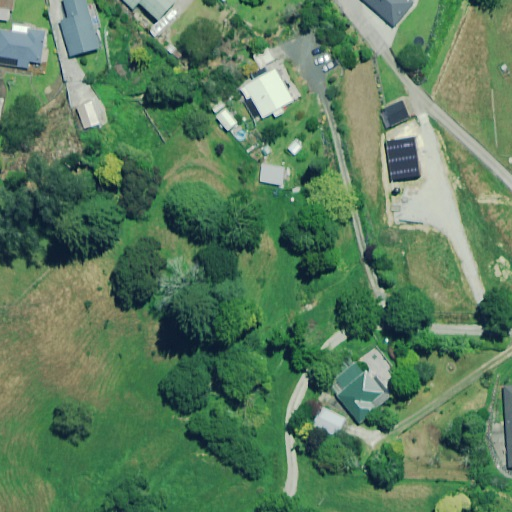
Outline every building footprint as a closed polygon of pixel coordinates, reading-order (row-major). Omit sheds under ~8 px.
[(0,0),(0,20),(8,21),(10,10),(14,11),(15,0),(0,0)] [(102,48),(88,0),(64,0),(70,19),(61,21),(71,57),(102,48)] [(186,9),(193,0),(122,0),(133,10),(140,3),(158,19),(150,29),(157,36),(169,27),(186,9)] [(414,3),(410,0),(363,0),(395,27),(414,3)] [(0,30),(0,65),(29,68),(29,62),(45,64),(48,30),(33,29),(33,26),(14,24),(13,32),(0,30)] [(275,61),(267,47),(254,55),(261,68),(275,61)] [(248,100),(242,103),(251,119),(261,113),(264,118),(273,112),(276,118),(285,113),(283,107),(295,101),(277,70),(242,89),(248,100)] [(410,119),(402,100),(383,109),(391,127),(410,119)] [(100,124),(94,102),(78,107),(84,129),(100,124)] [(238,124),(227,111),(219,118),(230,131),(238,124)] [(364,374),(356,364),(329,386),(359,423),(392,396),(370,369),(364,374)] [(345,421),(321,407),(309,426),(333,441),(345,421)]
